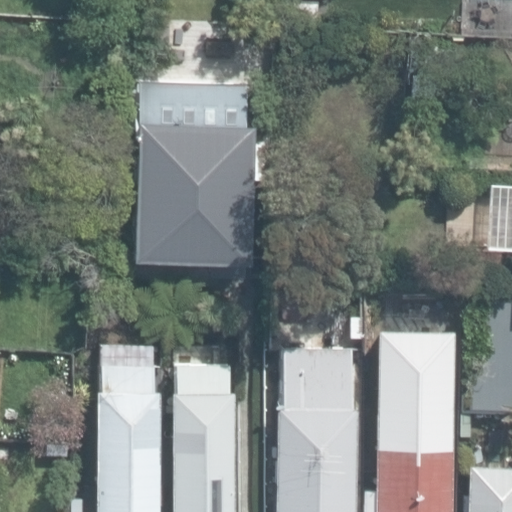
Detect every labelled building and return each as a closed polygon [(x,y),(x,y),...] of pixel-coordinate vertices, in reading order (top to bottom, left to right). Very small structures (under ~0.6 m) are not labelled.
[(238,77),(134,72),(125,255),(240,258),(238,77)] [(443,511),(446,334),(371,333),(368,511),(443,511)] [(348,511),(352,335),(272,334),(268,511),(348,511)] [(152,511),(158,339),(102,337),(96,511),(152,511)] [(223,511),(228,339),(165,337),(160,511),(223,511)] [(511,511),(511,458),(463,456),(460,511),(511,511)]
